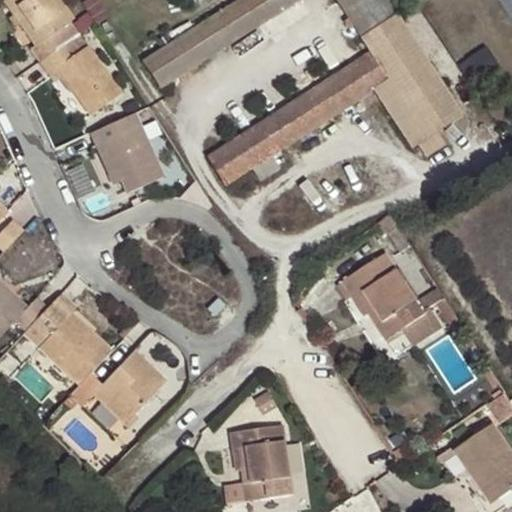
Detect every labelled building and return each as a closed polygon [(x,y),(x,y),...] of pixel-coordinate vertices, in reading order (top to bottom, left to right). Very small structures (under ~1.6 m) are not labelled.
[(29,51),(39,64),(79,36),(70,23),(73,21),(58,0),(6,0),(2,3),(12,17),(20,28),(33,47),(29,51)] [(275,17),(296,4),(301,0),(335,0),(370,52),(206,157),(225,186),(374,91),(412,148),(464,115),(388,0),(238,0),(142,62),(161,91),(275,17)] [(307,20),(296,4),(275,17),(286,33),(307,20)] [(95,24),(89,15),(79,22),(77,19),(73,21),(70,23),(79,36),(83,33),(95,24)] [(20,28),(12,17),(7,20),(15,31),(20,28)] [(99,31),(95,24),(83,33),(88,39),(99,31)] [(79,36),(39,64),(48,77),(56,72),(62,80),(89,117),(121,94),(79,36)] [(56,72),(48,77),(54,85),(62,80),(56,72)] [(138,122),(154,116),(149,109),(135,114),(138,122)] [(135,114),(88,135),(107,178),(117,173),(121,183),(126,195),(164,178),(138,122),(135,114)] [(117,173),(107,178),(112,187),(121,183),(117,173)] [(0,221),(8,213),(0,205),(0,221)] [(389,234),(399,228),(390,215),(378,224),(386,236),(389,234)] [(0,249),(3,253),(24,232),(13,221),(0,233),(0,249)] [(411,246),(399,228),(389,234),(400,253),(411,246)] [(343,282),(354,299),(366,317),(369,315),(375,311),(383,322),(376,326),(387,342),(403,332),(425,316),(422,312),(386,255),(343,282)] [(0,282),(0,338),(15,322),(25,333),(48,309),(36,298),(27,308),(0,282)] [(347,302),(354,299),(343,282),(337,286),(347,302)] [(445,298),(438,289),(424,297),(431,307),(435,304),(445,298)] [(61,295),(48,309),(25,333),(24,334),(79,386),(90,373),(110,352),(72,316),(78,310),(61,295)] [(450,326),(459,320),(445,298),(435,304),(450,326)] [(226,307),(218,300),(207,310),(214,317),(226,307)] [(429,307),(422,312),(425,316),(403,332),(413,349),(442,329),(429,307)] [(375,311),(369,315),(376,326),(383,322),(375,311)] [(79,386),(70,397),(82,408),(93,397),(124,426),(166,382),(134,352),(103,385),(90,373),(79,386)] [(277,407),(268,392),(255,400),(264,415),(277,407)] [(505,393),(489,404),(501,423),(511,415),(511,403),(511,402),(505,393)] [(511,492),(511,450),(494,425),(454,453),(456,455),(475,483),(483,477),(499,501),(511,492)] [(236,471),(241,471),(248,470),(250,483),(243,483),(225,486),(228,505),(292,496),(283,426),(231,433),(236,471)] [(435,459),(440,466),(456,455),(454,453),(451,448),(435,459)] [(248,470),(241,471),(243,483),(250,483),(248,470)] [(511,492),(499,501),(483,477),(475,483),(474,482),(471,485),(488,511),(499,511),(511,503),(511,492)]
